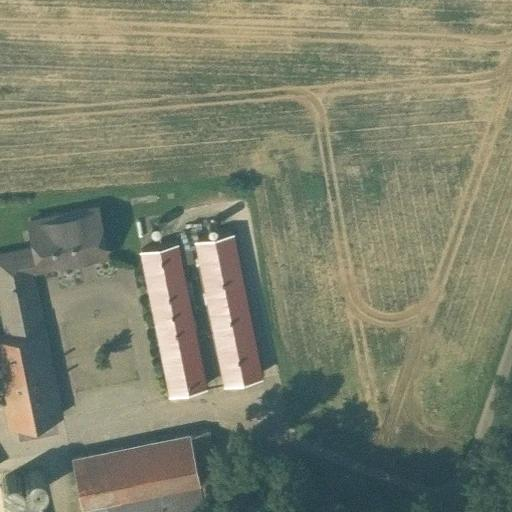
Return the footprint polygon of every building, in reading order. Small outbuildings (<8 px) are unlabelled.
[(108,257),(99,204),(29,215),(38,269),(108,257)] [(233,228),(194,236),(224,382),(263,374),(233,228)] [(178,239),(139,247),(169,393),(208,385),(178,239)] [(0,381),(9,425),(62,414),(28,244),(0,250),(0,317),(3,334),(0,335),(0,381)] [(197,482),(186,431),(72,454),(82,505),(197,482)]
